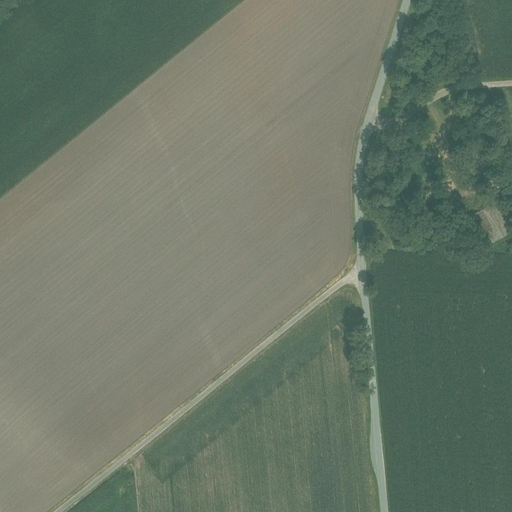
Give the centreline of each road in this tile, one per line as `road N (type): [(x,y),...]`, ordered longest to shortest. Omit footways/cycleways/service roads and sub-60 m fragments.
road 1 (unclassified): [(369,120),(358,208),(384,511)]
road 2 (unclassified): [(511,85),(441,92),(390,123),(369,120)]
road 3 (unclassified): [(404,0),(369,120)]
